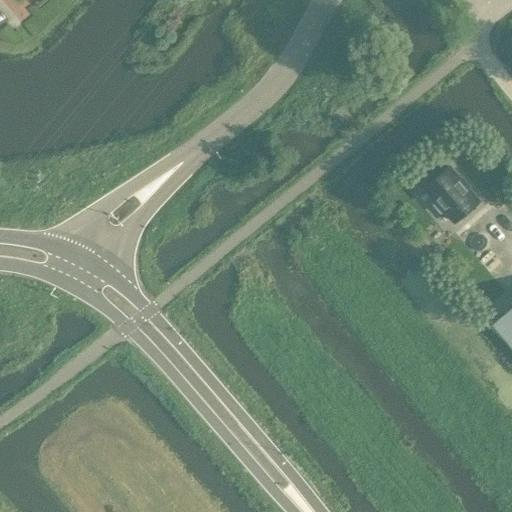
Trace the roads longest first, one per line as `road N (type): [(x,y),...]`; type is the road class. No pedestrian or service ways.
road 1 (unclassified): [(149,310),(479,44)]
road 2 (secondary): [(322,511),(149,310)]
road 3 (secondary): [(128,327),(292,511)]
road 4 (tertiary): [(164,177),(271,84),(327,0)]
road 5 (unclassified): [(0,421),(128,327)]
road 6 (tertiary): [(164,177),(124,192),(70,252)]
